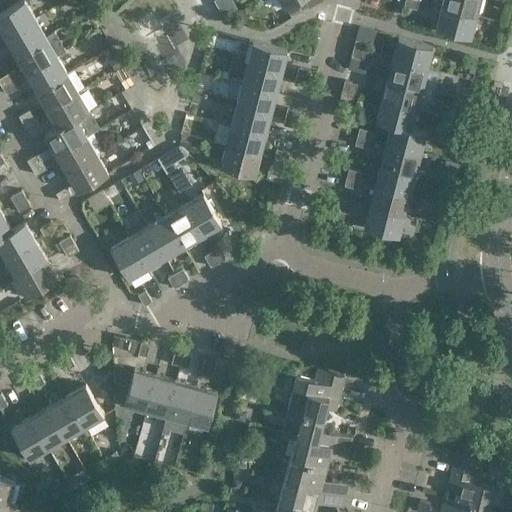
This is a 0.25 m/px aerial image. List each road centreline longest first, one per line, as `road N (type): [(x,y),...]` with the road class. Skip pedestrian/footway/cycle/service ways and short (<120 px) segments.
road 1 (residential): [(0,372),(98,309),(152,320),(285,245)]
road 2 (residential): [(285,245),(347,0)]
road 3 (residential): [(377,511),(409,409),(393,346),(392,288)]
